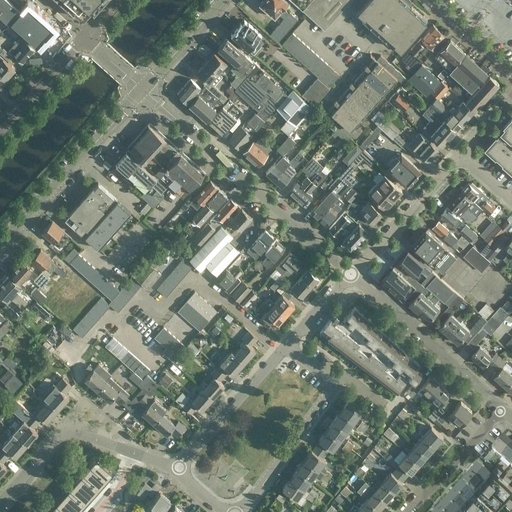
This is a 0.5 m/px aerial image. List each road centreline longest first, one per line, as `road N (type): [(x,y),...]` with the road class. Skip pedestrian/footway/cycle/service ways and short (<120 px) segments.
road 1 (residential): [(66,360),(104,320),(134,305),(155,321),(195,277),(282,350)]
road 2 (residential): [(350,273),(142,90)]
road 3 (tertiary): [(0,250),(142,90)]
road 4 (residential): [(500,410),(350,273)]
road 5 (residential): [(132,453),(65,430),(0,503)]
road 6 (residential): [(350,273),(461,154)]
road 7 (residential): [(175,469),(282,350)]
road 8 (residential): [(240,511),(334,384)]
road 9 (residential): [(408,511),(500,410)]
road 10 (residential): [(86,37),(0,132)]
road 11 (tertiary): [(142,90),(222,0)]
